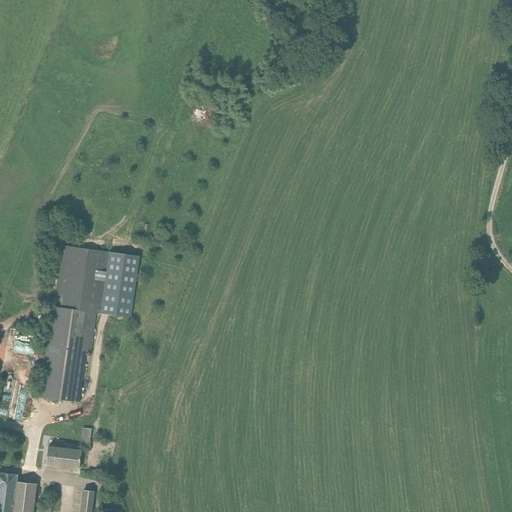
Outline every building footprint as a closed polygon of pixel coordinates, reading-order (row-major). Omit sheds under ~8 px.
[(50,308),(38,398),(81,405),(87,352),(92,352),(98,315),(101,316),(111,252),(62,247),(56,308),(50,308)] [(84,430),(81,450),(90,452),(93,431),(84,430)] [(49,448),(46,468),(80,473),(82,452),(49,448)] [(19,477),(0,475),(0,511),(33,511),(36,486),(17,483),(19,477)] [(93,511),(96,494),(84,492),(81,511),(93,511)]
